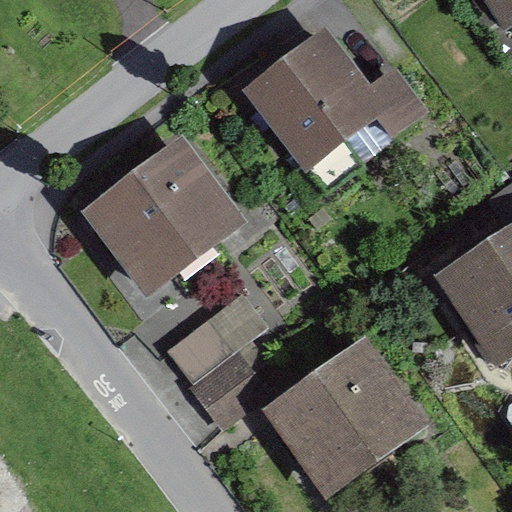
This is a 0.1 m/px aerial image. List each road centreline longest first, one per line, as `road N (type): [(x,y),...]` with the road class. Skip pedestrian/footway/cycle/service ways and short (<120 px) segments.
road 1 (residential): [(0,241),(206,511)]
road 2 (residential): [(256,0),(0,205)]
